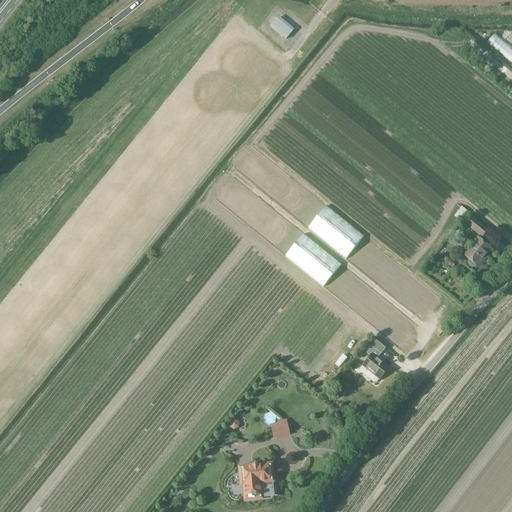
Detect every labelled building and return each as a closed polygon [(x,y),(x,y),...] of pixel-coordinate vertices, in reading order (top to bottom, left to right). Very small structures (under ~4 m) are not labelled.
[(285,40),(294,30),(278,17),(269,27),(285,40)] [(467,225),(481,236),(487,229),(472,218),(467,225)] [(475,268),(476,266),(477,267),(491,249),(478,238),(463,256),(469,261),(468,262),(468,265),(472,268),(475,268)] [(379,380),(388,368),(377,359),(381,354),(372,347),(366,353),(370,357),(362,367),(371,374),(369,376),(369,379),(373,383),(376,382),(378,380),(379,380)] [(252,467),(252,468),(240,469),(240,476),(235,476),(233,476),(232,477),(231,478),(229,479),(229,480),(228,480),(228,482),(227,482),(227,483),(227,484),(227,485),(228,493),(228,495),(229,496),(229,497),(230,497),(231,499),(232,499),(233,500),(234,500),(235,500),(236,500),(276,496),(274,480),(272,480),(270,466),(258,467),(258,466),(257,466),(257,465),(256,465),(255,465),(254,465),(253,465),(253,466),(252,467)]
